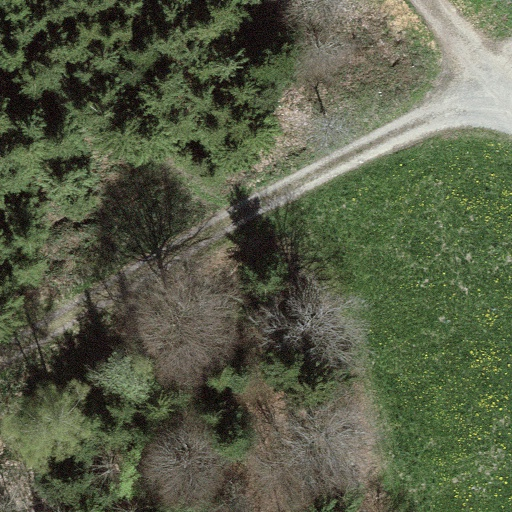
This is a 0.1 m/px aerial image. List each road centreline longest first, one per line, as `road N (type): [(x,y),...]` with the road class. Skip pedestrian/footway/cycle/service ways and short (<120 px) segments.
road 1 (track): [(505,97),(424,119),(322,170),(174,247),(0,355)]
road 2 (track): [(505,97),(420,0)]
